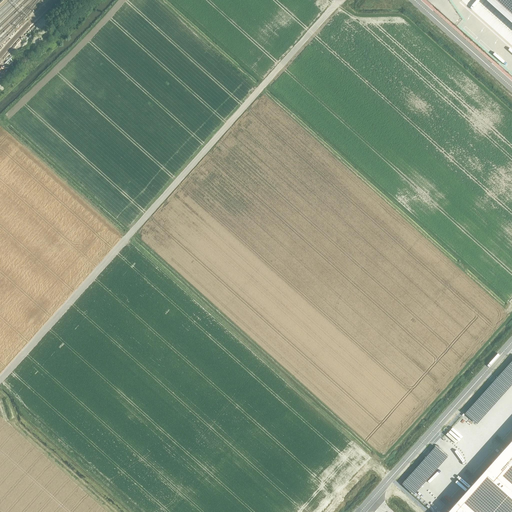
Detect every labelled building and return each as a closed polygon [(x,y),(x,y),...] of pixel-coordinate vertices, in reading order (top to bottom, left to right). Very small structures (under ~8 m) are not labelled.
[(511,0),(485,0),(511,23),(511,0)] [(511,361),(465,414),(477,424),(511,384),(511,361)] [(455,441),(459,436),(454,432),(450,436),(455,441)] [(511,511),(511,439),(494,460),(447,511),(511,511)] [(436,447),(402,484),(414,495),(448,457),(436,447)]
